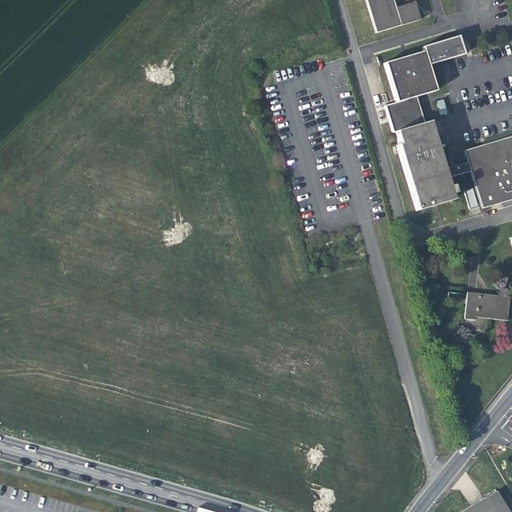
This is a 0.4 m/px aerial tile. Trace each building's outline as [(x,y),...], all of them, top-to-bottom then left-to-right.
[(394,0),(366,0),(375,28),(418,15),(413,0),(404,0),(395,3),(394,0)] [(423,121),(415,94),(435,88),(427,62),(461,50),(456,33),(421,44),(423,48),(384,60),(396,100),(386,103),(393,130),(396,129),(399,142),(397,143),(416,208),(452,198),(451,197),(454,196),(451,184),(448,184),(445,176),(471,168),(481,204),(511,195),(511,137),(466,151),(469,160),(443,168),(428,120),(423,121)] [(467,206),(476,204),(472,186),(463,188),(467,206)] [(510,297),(468,291),(464,318),(475,319),(476,316),(507,320),(510,297)] [(511,511),(501,491),(459,511),(511,511)]
